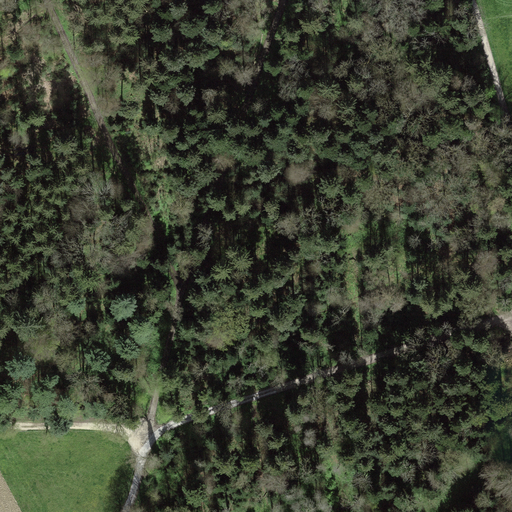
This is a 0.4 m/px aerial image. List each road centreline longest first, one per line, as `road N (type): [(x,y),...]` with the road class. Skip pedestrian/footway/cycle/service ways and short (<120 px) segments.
road 1 (track): [(147,429),(178,274),(277,0)]
road 2 (track): [(511,316),(147,429)]
road 3 (track): [(178,274),(39,0)]
road 4 (track): [(511,150),(470,0)]
road 5 (track): [(147,429),(0,419)]
